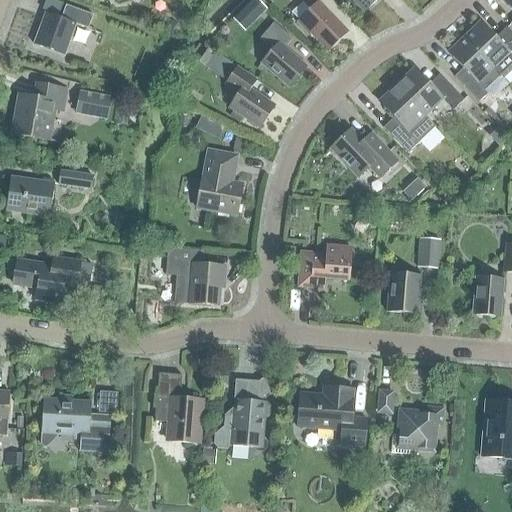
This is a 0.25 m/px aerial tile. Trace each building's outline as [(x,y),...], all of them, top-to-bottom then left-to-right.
[(245,31),(266,9),(256,0),(252,0),(233,20),(245,31)] [(317,3),(313,0),(299,0),(309,10),(296,23),(307,35),(310,33),(325,49),(344,30),(317,3)] [(351,0),(363,12),(376,0),(351,0)] [(511,0),(504,0),(503,2),(511,11),(511,21),(509,25),(511,28),(511,0)] [(92,17),(65,7),(60,20),(45,15),(34,46),(63,57),(74,26),(87,31),(92,17)] [(480,23),(464,38),(492,68),(499,76),(502,79),(511,71),(511,70),(511,34),(506,28),(494,38),(480,23)] [(291,39),(273,24),(259,40),(272,51),(260,64),(288,87),(305,68),(283,49),(291,39)] [(464,38),(448,54),(462,69),(454,77),(478,103),(487,94),(484,91),(499,76),(492,68),(464,38)] [(205,68),(217,52),(209,47),(198,62),(205,68)] [(229,108),(258,128),(273,107),(252,92),(249,90),(256,80),(236,67),(225,83),(223,86),(237,95),(235,98),(229,108)] [(396,86),(424,116),(441,99),(452,111),(463,100),(439,75),(428,85),(414,70),(396,86)] [(66,92),(34,86),(31,99),(17,96),(9,136),(48,143),(54,113),(62,115),(66,92)] [(396,86),(378,103),(390,115),(396,121),(385,132),(406,154),(418,143),(435,127),(424,116),(396,86)] [(106,120),(110,99),(100,97),(78,93),(74,114),(96,118),(106,120)] [(188,128),(188,116),(178,116),(178,128),(188,128)] [(222,136),(227,125),(206,117),(201,128),(222,136)] [(509,141),(496,128),(488,137),(500,149),(509,141)] [(360,142),(349,130),(330,149),(357,178),(368,168),(379,179),(397,162),(370,134),(360,142)] [(235,157),(208,152),(203,179),(202,178),(196,208),(235,215),(241,186),(230,184),(235,157)] [(91,175),(59,171),(57,186),(89,191),(91,175)] [(53,186),(10,180),(5,213),(48,219),(53,186)] [(418,181),(403,195),(410,201),(424,188),(418,181)] [(439,240),(419,238),(417,268),(437,269),(439,240)] [(511,245),(505,245),(502,273),(511,273),(511,245)] [(350,249),(326,247),(325,256),(300,253),(298,287),(322,289),(323,279),(348,281),(350,249)] [(201,256),(167,253),(165,275),(176,275),(174,303),(217,306),(219,281),(223,281),(224,267),(200,265),(201,256)] [(78,265),(51,260),(50,268),(15,263),(11,286),(34,290),(32,302),(59,305),(62,286),(75,288),(78,265)] [(419,276),(389,274),(386,313),(416,315),(419,276)] [(502,280),(475,278),(471,315),(499,317),(502,280)] [(181,376),(158,374),(154,422),(169,423),(167,442),(197,445),(200,400),(179,398),(181,376)] [(267,378),(263,378),(258,382),(235,380),(232,408),(223,416),(224,416),(223,427),(213,435),(214,435),(213,444),(216,449),(217,449),(226,449),(226,450),(230,446),(252,448),(255,452),(262,452),(265,449),(266,442),(263,439),(264,420),(269,416),(268,416),(269,408),(269,407),(265,403),(261,402),(262,397),(271,391),(272,384),(267,378)] [(353,390),(329,388),(329,396),(299,394),(296,428),(340,432),(339,445),(363,447),(365,419),(351,418),(353,390)] [(394,392),(378,391),(376,415),(392,416),(394,392)] [(8,394),(0,393),(0,437),(6,438),(8,394)] [(71,397),(59,396),(59,401),(42,400),(39,432),(39,447),(46,448),(56,437),(72,438),(72,441),(77,441),(77,453),(107,455),(109,417),(89,416),(89,403),(70,402),(71,397)] [(511,403),(485,401),(482,439),(474,445),(481,452),(480,457),(511,459),(511,403)] [(443,409),(425,407),(425,413),(399,411),(397,435),(391,434),(389,454),(409,455),(409,449),(433,452),(435,426),(441,426),(443,409)] [(387,417),(376,417),(375,428),(387,428),(387,417)] [(22,454),(5,452),(4,466),(21,468),(22,454)]
